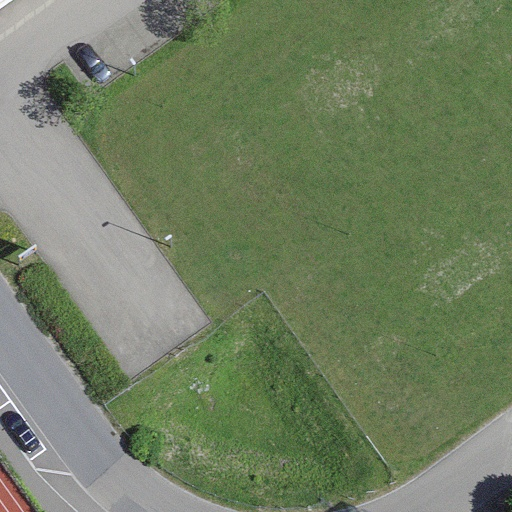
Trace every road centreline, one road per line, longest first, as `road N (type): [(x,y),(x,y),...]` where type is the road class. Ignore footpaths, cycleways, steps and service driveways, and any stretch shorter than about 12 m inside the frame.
road 1 (residential): [(160,511),(102,467),(0,329)]
road 2 (residential): [(511,440),(413,511)]
